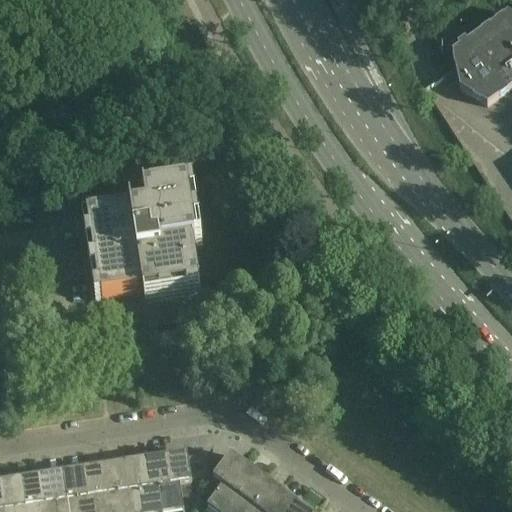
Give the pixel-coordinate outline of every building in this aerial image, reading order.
[(452,55),(456,71),(460,92),(487,109),(511,91),(511,19),(508,16),(464,47),(452,55)] [(135,231),(132,215),(91,221),(104,305),(145,298),(145,300),(201,291),(195,251),(197,250),(188,195),(145,202),(150,229),(135,231)] [(188,457),(166,460),(171,489),(159,491),(161,511),(183,511),(182,501),(192,499),(190,487),(192,487),(192,482),(189,461),(188,457)] [(232,493),(249,470),(232,457),(215,481),(224,488),(209,510),(211,511),(232,511),(241,500),(232,493)] [(189,461),(192,482),(207,480),(204,459),(189,461)] [(141,511),(161,511),(159,491),(171,489),(166,460),(146,464),(150,492),(139,494),(141,511)] [(120,511),(141,511),(139,494),(150,492),(146,464),(125,467),(130,495),(118,497),(120,511)] [(99,511),(120,511),(118,497),(130,495),(125,467),(104,470),(109,498),(98,500),(99,511)] [(78,511),(99,511),(98,500),(109,498),(104,470),(84,473),(89,501),(77,503),(78,511)] [(232,511),(257,511),(248,506),(266,482),(249,470),(232,493),(241,500),(232,511)] [(56,511),(78,511),(77,503),(89,501),(84,473),(63,476),(68,505),(56,507),(56,511)] [(35,511),(56,511),(56,507),(68,505),(63,476),(42,479),(46,508),(35,510),(35,511)] [(35,511),(35,510),(46,508),(42,479),(22,483),(26,511),(20,511),(35,511)] [(269,511),(283,494),(266,482),(248,506),(257,511),(269,511)] [(20,511),(26,511),(22,483),(1,486),(4,511),(20,511)] [(295,511),(299,506),(283,494),(269,511),(295,511)]
